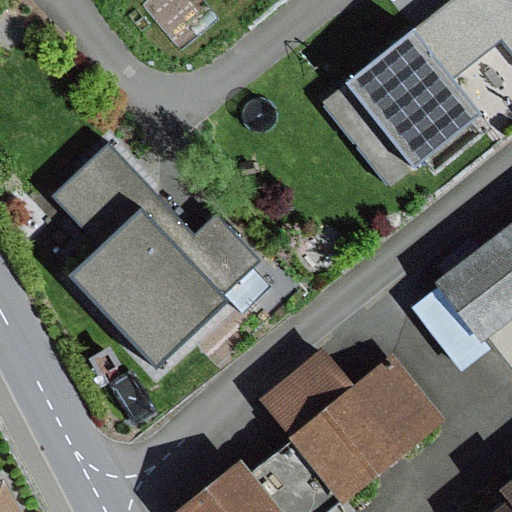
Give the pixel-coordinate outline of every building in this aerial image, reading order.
[(511,60),(511,0),(449,0),(320,100),(388,188),(481,115),(454,80),(500,45),(511,60)] [(195,234),(112,145),(54,199),(104,252),(75,280),(158,369),(231,300),(225,294),(261,260),(217,214),(195,234)] [(511,224),(434,284),(481,346),(511,321),(511,224)] [(323,349),(259,401),(291,441),(342,503),(344,505),(447,422),(393,357),(355,386),(323,349)] [(242,462),(179,511),(330,511),(342,503),(291,441),(252,474),(242,462)] [(20,511),(3,480),(0,481),(0,511),(20,511)] [(509,501),(495,511),(511,511),(511,481),(500,491),(509,501)]
